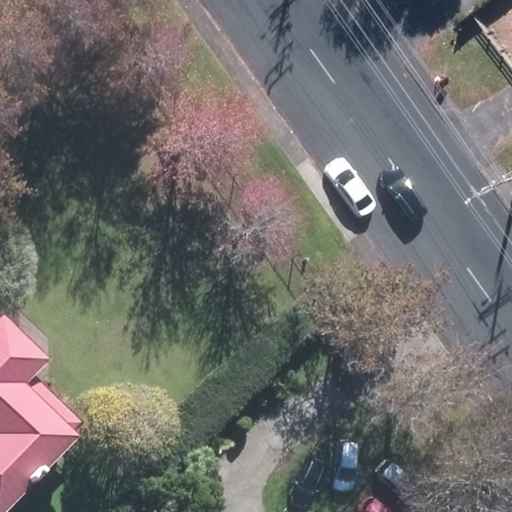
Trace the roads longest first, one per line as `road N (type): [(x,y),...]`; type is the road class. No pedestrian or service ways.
road 1 (residential): [(511,330),(276,0)]
road 2 (track): [(402,177),(511,95)]
